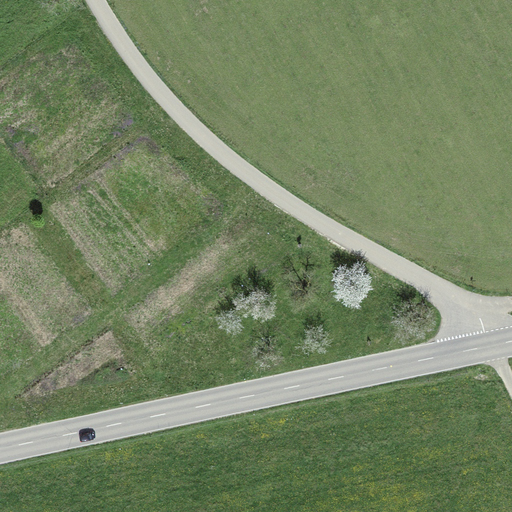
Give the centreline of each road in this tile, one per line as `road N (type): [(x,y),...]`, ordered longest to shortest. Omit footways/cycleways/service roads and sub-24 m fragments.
road 1 (unclassified): [(504,343),(489,317),(324,228),(198,135),(130,61),(91,0)]
road 2 (secondary): [(0,448),(504,343)]
